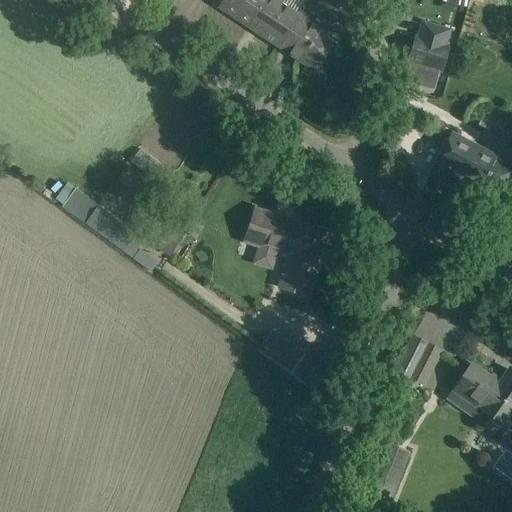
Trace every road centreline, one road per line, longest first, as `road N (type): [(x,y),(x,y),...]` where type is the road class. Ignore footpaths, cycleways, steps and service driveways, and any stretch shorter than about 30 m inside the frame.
road 1 (unclassified): [(310,511),(370,346),(400,226),(411,213)]
road 2 (unclassified): [(353,173),(99,0)]
road 3 (unclassified): [(353,173),(391,0)]
road 4 (unclassified): [(511,280),(411,213)]
